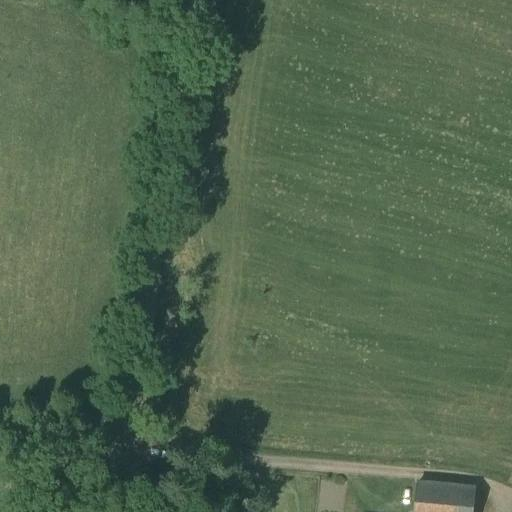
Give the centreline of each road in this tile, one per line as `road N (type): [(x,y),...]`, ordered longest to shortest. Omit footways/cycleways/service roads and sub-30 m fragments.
road 1 (unclassified): [(121,511),(183,0)]
road 2 (track): [(127,463),(419,478),(511,493)]
